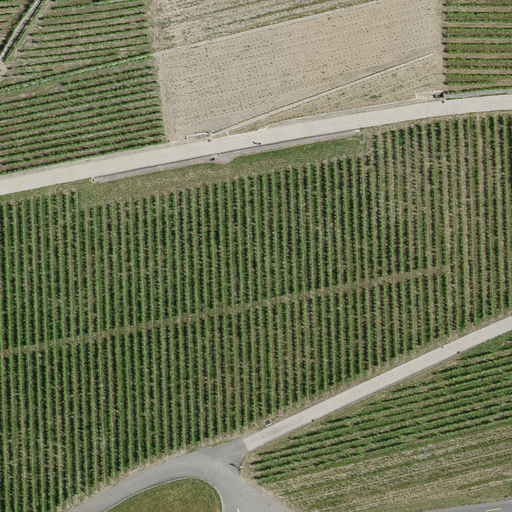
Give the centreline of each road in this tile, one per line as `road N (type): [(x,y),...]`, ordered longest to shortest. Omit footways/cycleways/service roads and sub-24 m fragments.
road 1 (track): [(511,100),(233,140),(0,188)]
road 2 (track): [(213,458),(511,322)]
road 3 (unclassified): [(84,511),(132,484),(213,458),(238,511)]
